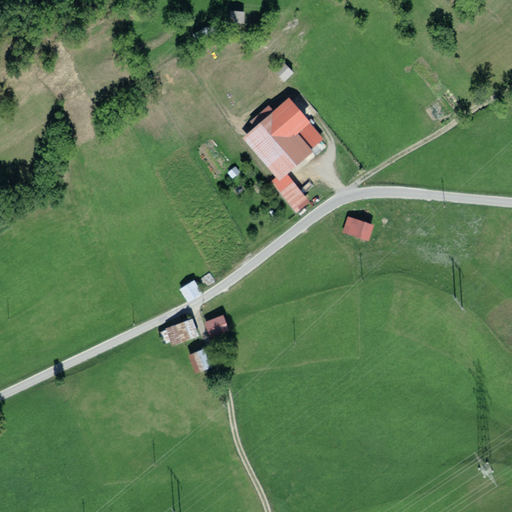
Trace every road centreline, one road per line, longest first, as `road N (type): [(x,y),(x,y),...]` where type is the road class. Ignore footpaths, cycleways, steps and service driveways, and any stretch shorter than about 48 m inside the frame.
road 1 (tertiary): [(0,396),(193,303),(343,197)]
road 2 (tertiary): [(511,202),(390,192),(343,197)]
